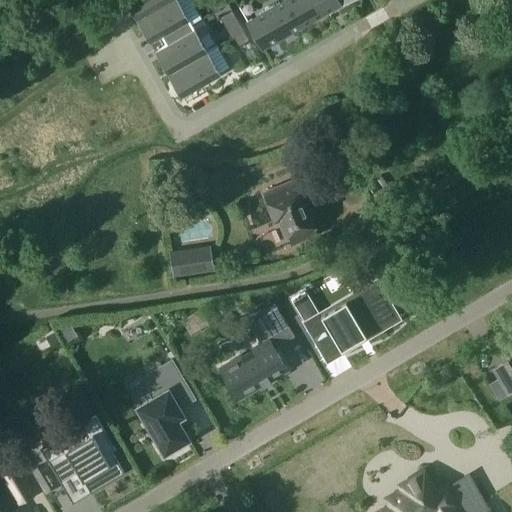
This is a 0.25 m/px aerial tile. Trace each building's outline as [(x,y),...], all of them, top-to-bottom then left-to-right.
[(126,0),(138,19),(170,0),(126,0)] [(177,0),(170,0),(138,19),(151,42),(162,36),(164,40),(191,24),(177,0)] [(226,0),(214,0),(210,3),(215,11),(229,3),(226,0)] [(287,0),(284,0),(247,21),(263,49),(302,27),(287,0)] [(287,0),(302,27),(348,0),(287,0)] [(232,10),(220,17),(226,27),(232,38),(244,31),(232,10)] [(166,44),(156,50),(169,74),(207,52),(191,24),(164,40),(166,44)] [(244,31),(232,38),(234,37),(239,46),(249,40),(244,31)] [(207,52),(169,74),(182,96),(220,75),(207,52)] [(295,181),(265,193),(275,219),(281,216),(292,244),(316,234),(310,219),(313,215),(310,210),(306,209),(295,181)] [(173,277),(215,271),(211,244),(169,251),(173,277)] [(307,292),(293,301),(313,337),(328,328),(341,350),(397,318),(377,283),(321,315),(307,292)] [(261,344),(220,368),(238,399),(261,385),(263,387),(272,382),(271,380),(287,370),(274,348),(273,346),(280,342),(281,344),(295,336),(275,303),(262,311),(270,325),(255,334),(261,344)] [(172,359),(146,374),(158,395),(137,407),(148,425),(145,426),(153,440),(156,438),(165,453),(170,450),(172,453),(185,445),(184,442),(189,439),(177,420),(184,416),(170,392),(186,383),(172,359)] [(494,370),(499,379),(491,384),(500,399),(511,391),(511,370),(507,362),(494,370)] [(78,472),(90,493),(124,473),(112,452),(116,450),(95,415),(80,424),(87,437),(48,460),(60,482),(78,472)] [(0,511),(6,511),(2,506),(16,498),(19,502),(32,494),(17,467),(3,475),(4,477),(0,479),(0,511)] [(390,505),(378,511),(491,511),(472,478),(449,491),(445,484),(436,490),(424,470),(408,480),(400,484),(403,489),(386,498),(390,505)]
